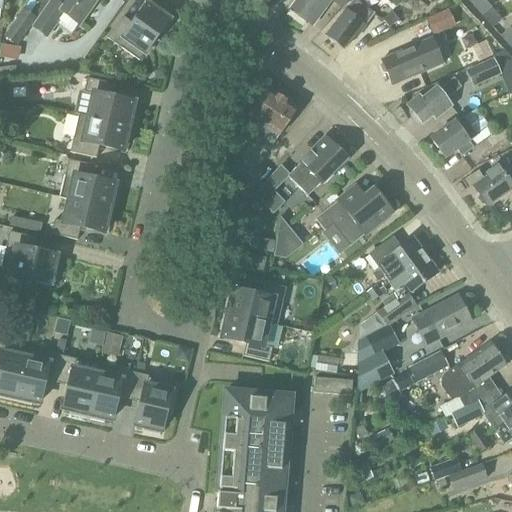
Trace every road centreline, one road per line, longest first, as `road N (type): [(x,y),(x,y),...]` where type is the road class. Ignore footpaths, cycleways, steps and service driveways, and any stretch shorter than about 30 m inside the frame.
road 1 (residential): [(215,7),(197,35),(131,322),(198,337),(217,254)]
road 2 (residential): [(484,271),(388,143),(215,7)]
road 3 (residential): [(172,465),(0,424)]
